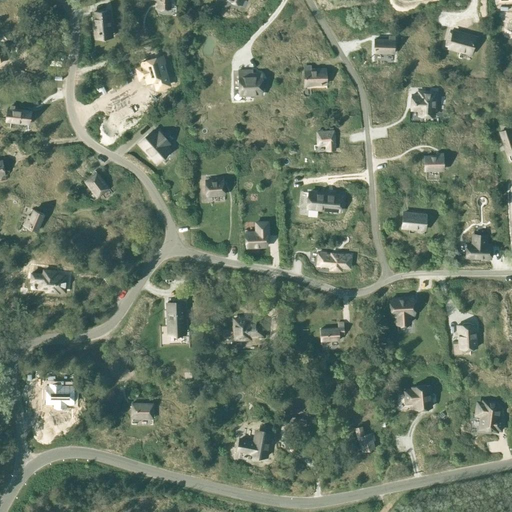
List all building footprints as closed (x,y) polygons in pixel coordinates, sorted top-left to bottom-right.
[(153,0),(154,0),(157,0),(157,10),(159,10),(159,11),(160,12),(167,12),(168,12),(168,10),(171,10),(170,0),(153,0)] [(109,11),(93,12),(95,34),(111,32),(109,11)] [(475,38),(453,32),(452,33),(449,32),(445,46),(449,47),(448,48),(471,54),(475,38)] [(393,53),(394,37),(388,37),(388,40),(374,40),(374,52),(393,53)] [(144,68),(139,70),(141,77),(146,75),(148,82),(155,80),(157,88),(167,85),(165,77),(166,77),(164,69),(163,70),(161,64),(163,63),(161,56),(142,62),(144,68)] [(316,83),(326,83),(326,70),(310,70),(310,66),(304,66),(305,85),(309,85),(316,83)] [(252,70),(239,71),(239,91),(239,95),(251,95),(262,94),(261,76),(255,76),(255,74),(252,74),(252,70)] [(418,92),(418,96),(412,95),(411,109),(419,109),(419,115),(433,116),(433,110),(435,110),(436,93),(418,92)] [(29,124),(30,111),(7,108),(6,121),(29,124)] [(511,138),(509,129),(500,132),(507,155),(511,152),(511,138)] [(152,131),(139,143),(156,162),(170,150),(166,146),(169,143),(159,132),(156,135),(152,131)] [(326,151),(334,150),(334,144),(334,131),(317,132),(317,145),(326,145),(326,151)] [(424,170),(442,170),(442,154),(438,155),(438,157),(424,157),(424,170)] [(97,198),(109,189),(105,184),(104,185),(99,178),(100,178),(96,173),(84,182),(97,198)] [(206,195),(224,194),(223,178),(216,178),(216,181),(205,182),(206,195)] [(340,211),(341,195),(308,192),(307,208),(340,211)] [(43,214),(33,210),(31,217),(28,215),(23,226),(36,231),(43,214)] [(401,229),(425,231),(427,214),(402,211),(401,229)] [(267,236),(267,223),(256,223),(256,232),(246,233),(246,241),(245,241),(245,245),(246,245),(246,247),(266,246),(266,236),(267,236)] [(466,257),(490,258),(491,246),(485,246),(486,235),(473,234),(473,245),(467,245),(466,257)] [(326,253),(318,252),(317,265),(330,267),(330,270),(340,271),(341,268),(346,268),(346,263),(350,263),(350,255),(334,254),(334,256),(325,255),(326,253)] [(31,273),(31,281),(39,281),(39,289),(46,290),(46,291),(58,293),(59,291),(64,292),(65,283),(66,277),(64,276),(56,276),(56,272),(44,270),(43,274),(31,273)] [(413,315),(412,298),(391,299),(392,316),(396,316),(396,324),(410,323),(409,315),(413,315)] [(168,334),(185,333),(183,302),(167,302),(168,334)] [(249,319),(233,319),(234,335),(234,341),(251,340),(251,337),(263,337),(263,321),(249,322),(249,319)] [(337,323),(338,328),(320,330),(321,341),(339,340),(338,334),(343,334),(343,322),(337,323)] [(476,348),(475,324),(457,325),(457,332),(458,332),(459,349),(476,348)] [(50,386),(47,386),(46,403),(55,403),(55,405),(66,405),(66,404),(73,404),(73,386),(61,386),(61,384),(50,384),(50,386)] [(413,403),(414,409),(431,407),(429,386),(412,388),(412,390),(404,391),(405,404),(413,403)] [(478,404),(477,414),(482,415),(481,420),(480,428),(482,428),(496,430),(496,428),(499,429),(501,418),(498,418),(500,405),(484,402),(484,404),(478,404)] [(153,418),(153,404),(131,403),(131,418),(153,418)] [(307,420),(299,418),(289,416),(287,423),(306,427),(307,420)] [(371,441),(374,440),(371,433),(363,435),(361,427),(355,429),(358,438),(363,452),(373,449),(371,441)] [(239,439),(237,450),(252,453),(251,454),(266,457),(269,443),(268,443),(268,438),(269,438),(270,433),(263,432),(256,430),(255,437),(254,442),(239,439)]
